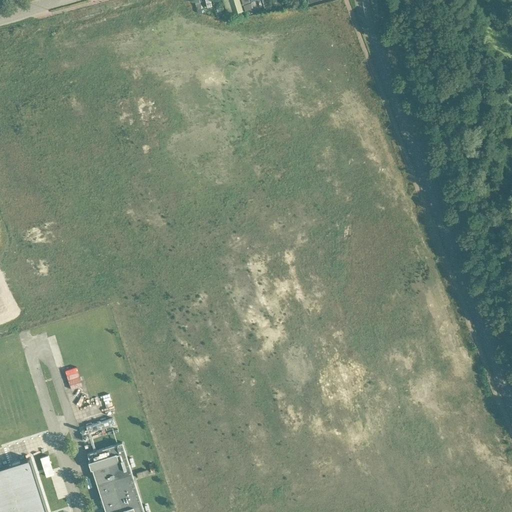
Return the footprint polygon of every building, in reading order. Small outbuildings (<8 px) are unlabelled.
[(143,0),(138,0),(134,1),(138,17),(143,16),(145,24),(148,23),(145,10),(146,10),(143,0)] [(239,0),(228,0),(233,14),(242,10),(239,0)] [(249,0),(241,0),(243,5),(246,14),(253,12),(250,2),(249,0)] [(342,134),(355,188),(374,183),(361,129),(342,134)] [(318,146),(317,156),(327,157),(327,146),(318,146)] [(328,188),(336,189),(337,177),(328,177),(328,188)] [(340,203),(342,196),(336,194),(334,202),(340,203)] [(418,451),(472,436),(412,227),(349,245),(344,227),(331,231),(334,240),(327,242),(329,249),(340,246),(348,272),(365,267),(418,451)] [(86,426),(88,433),(115,424),(113,418),(86,426)] [(144,511),(122,441),(86,453),(89,462),(88,462),(90,471),(94,484),(96,483),(105,511),(144,511)] [(181,454),(192,511),(287,511),(288,511),(287,511),(268,511),(266,509),(278,502),(277,497),(283,496),(288,493),(285,487),(276,489),(275,485),(209,498),(216,494),(213,490),(209,492),(209,491),(203,480),(201,469),(199,466),(193,467),(190,452),(181,454)] [(46,511),(29,458),(0,466),(0,511),(46,511)] [(511,511),(499,468),(456,480),(464,511),(511,511)]
